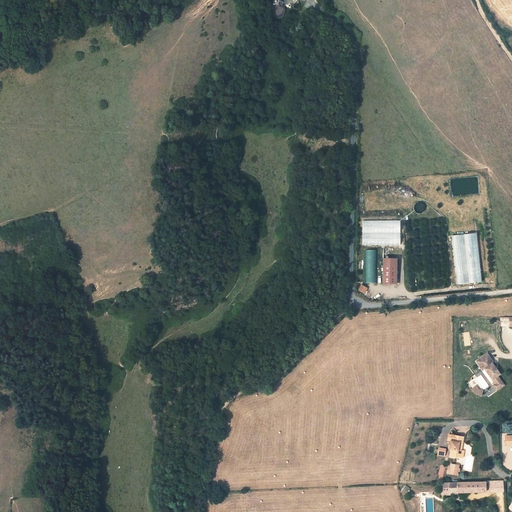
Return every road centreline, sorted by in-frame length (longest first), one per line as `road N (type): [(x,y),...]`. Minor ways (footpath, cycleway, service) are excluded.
road 1 (track): [(353,305),(289,360),(277,381),(225,401),(193,511)]
road 2 (unclassified): [(511,290),(353,305)]
